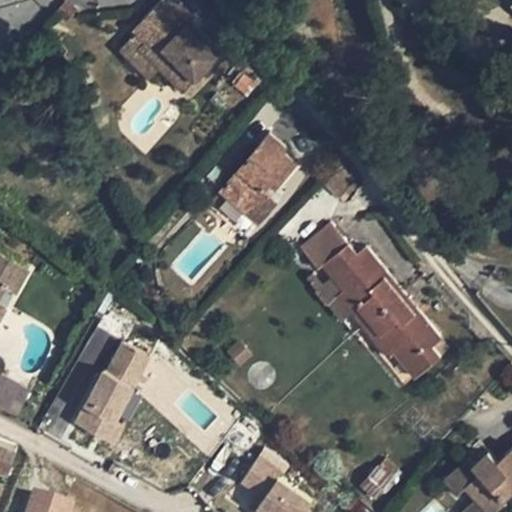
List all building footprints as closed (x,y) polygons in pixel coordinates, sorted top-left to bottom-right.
[(65,0),(56,11),(66,19),(75,8),(65,0)] [(195,17),(177,0),(161,0),(135,27),(138,31),(129,39),(158,67),(184,92),(223,51),(197,26),(193,29),(187,24),(195,17)] [(158,67),(129,39),(121,48),(150,76),(158,67)] [(287,145),(270,131),(211,200),(220,209),(230,197),(260,222),(278,203),(263,189),(272,179),(276,183),(297,160),(283,149),(287,145)] [(353,181),(339,169),(327,184),(340,197),(353,181)] [(434,344),(443,337),(419,309),(416,312),(386,276),(390,272),(367,244),(358,252),(331,220),(301,246),(318,268),(323,264),(332,275),(344,289),(337,293),(353,312),(355,314),(361,309),(378,330),(372,334),(389,355),(395,351),(416,376),(442,354),(434,344)] [(0,302),(9,288),(16,292),(30,267),(0,250),(0,302)] [(314,271),(307,277),(342,320),(353,312),(337,293),(344,289),(332,275),(323,283),(314,271)] [(419,309),(390,272),(386,276),(416,312),(419,309)] [(361,309),(355,314),(372,334),(378,330),(361,309)] [(110,443),(153,356),(119,339),(75,426),(110,443)] [(239,339),(227,350),(241,365),(253,354),(239,339)] [(0,407),(17,415),(29,388),(0,375),(0,407)] [(265,446),(238,484),(261,501),(253,511),(308,511),(313,505),(278,479),(290,463),(265,446)] [(511,447),(498,460),(489,449),(474,463),(468,456),(444,479),(458,494),(467,485),(476,496),(491,511),(494,510),(508,497),(507,496),(511,490),(511,447)] [(14,457),(0,451),(0,475),(7,478),(14,457)] [(401,467),(387,456),(379,465),(392,476),(401,467)] [(392,476),(379,465),(362,485),(375,496),(392,476)] [(74,511),(78,499),(32,485),(23,511),(74,511)] [(463,511),(496,511),(494,510),(491,511),(476,496),(462,510),(463,511)]
